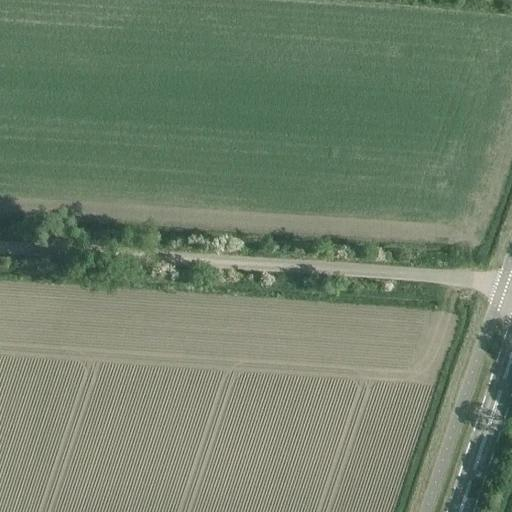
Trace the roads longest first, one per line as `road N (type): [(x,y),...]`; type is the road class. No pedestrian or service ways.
road 1 (unclassified): [(511,288),(0,254)]
road 2 (secondary): [(459,511),(511,353)]
